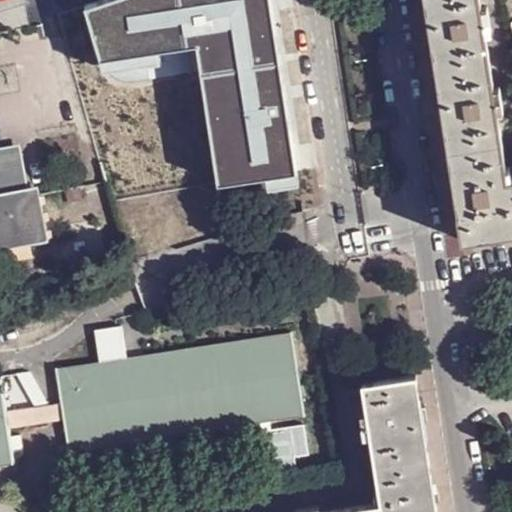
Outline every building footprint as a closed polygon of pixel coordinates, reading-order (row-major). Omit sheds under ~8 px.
[(78,0),(100,64),(202,48),(225,187),(310,175),(280,0),(78,0)] [(482,3),(481,0),(426,0),(462,237),(511,229),(511,163),(508,163),(499,107),(505,107),(501,82),(496,82),(487,27),(493,26),(490,3),(482,3)] [(194,134),(100,159),(122,243),(216,217),(194,134)] [(0,157),(0,249),(52,239),(42,185),(22,187),(16,155),(0,157)] [(120,286),(137,280),(131,263),(114,268),(120,286)] [(58,368),(62,399),(64,412),(70,446),(308,408),(296,330),(58,368)] [(439,511),(418,371),(365,379),(369,408),(362,410),(366,436),(373,434),(382,489),(375,491),(377,502),(322,510),(322,503),(297,507),(297,511),(439,511)] [(9,422),(7,409),(4,388),(11,386),(9,380),(3,381),(2,376),(0,376),(0,455),(15,453),(9,422)] [(62,399),(7,409),(9,422),(64,412),(62,399)] [(262,428),(265,467),(311,463),(307,424),(262,428)]
